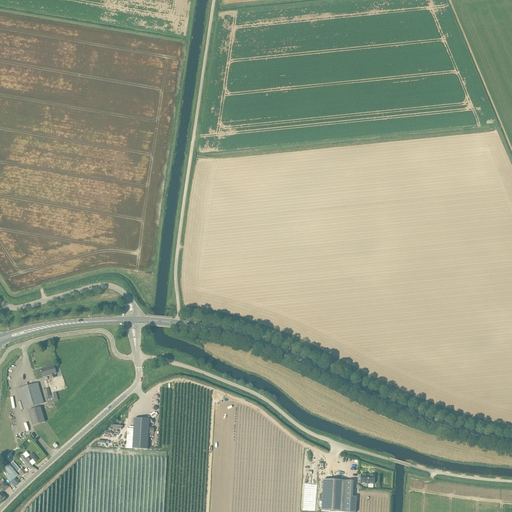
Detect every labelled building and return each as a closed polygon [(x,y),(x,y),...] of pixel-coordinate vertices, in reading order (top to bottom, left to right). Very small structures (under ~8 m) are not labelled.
[(51,379),(55,377),(54,374),(56,374),(54,366),(47,368),(41,370),(41,371),(41,372),(43,378),(50,376),(51,379)] [(44,400),(42,400),(38,384),(18,389),(24,409),(43,403),(45,403),(44,400)] [(47,400),(48,403),(58,400),(56,393),(53,394),(54,398),(47,400)] [(40,408),(29,411),(33,426),(45,422),(40,408)] [(134,419),(132,449),(148,450),(150,419),(134,419)] [(28,459),(26,460),(22,455),(20,458),(31,470),(33,468),(32,466),(29,462),(30,461),(28,459)] [(23,468),(20,470),(16,466),(15,468),(23,477),(27,473),(23,468)] [(5,469),(10,474),(6,477),(10,482),(16,477),(13,474),(14,473),(12,471),(11,472),(7,467),(5,469)] [(361,475),(360,484),(374,484),(374,475),(361,475)] [(323,480),(321,511),(335,511),(343,511),(345,481),(323,480)] [(345,481),(343,511),(355,511),(357,501),(350,501),(351,481),(345,481)] [(1,493),(3,491),(8,487),(4,482),(0,484),(0,500),(4,496),(1,493)]
